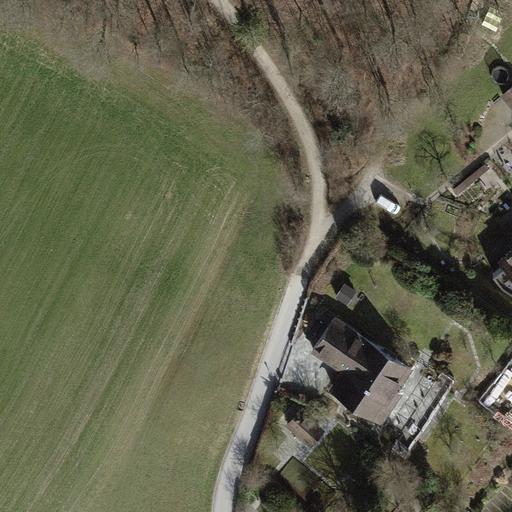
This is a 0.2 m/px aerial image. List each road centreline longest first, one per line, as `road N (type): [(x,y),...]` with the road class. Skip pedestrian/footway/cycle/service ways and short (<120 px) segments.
road 1 (residential): [(318,244),(289,306),(225,511)]
road 2 (track): [(221,0),(294,105),(314,153),(318,244)]
